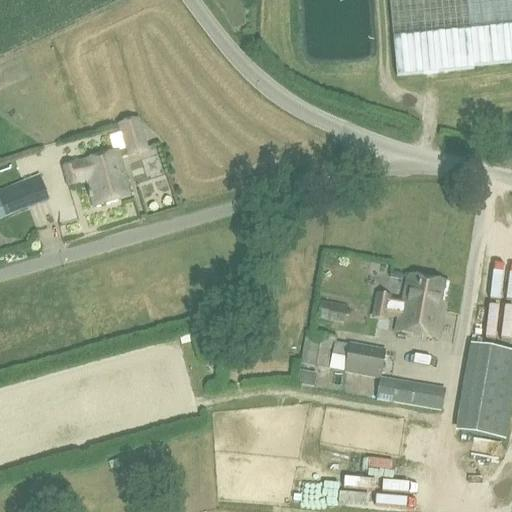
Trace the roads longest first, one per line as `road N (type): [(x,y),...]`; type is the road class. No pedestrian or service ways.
road 1 (unclassified): [(0,274),(350,172)]
road 2 (unclassified): [(335,124),(266,88),(191,0)]
